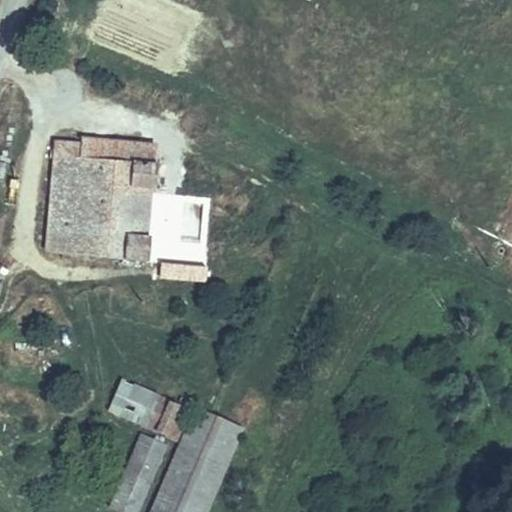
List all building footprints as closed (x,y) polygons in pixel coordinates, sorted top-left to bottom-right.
[(143,166),(55,155),(45,265),(99,271),(148,278),(155,177),(143,176),(143,166)] [(196,429),(122,399),(113,424),(187,454),(196,429)] [(226,511),(252,448),(203,428),(184,476),(169,511),(226,511)] [(148,449),(143,460),(173,472),(177,461),(148,449)] [(158,511),(173,472),(143,460),(122,511),(158,511)]
